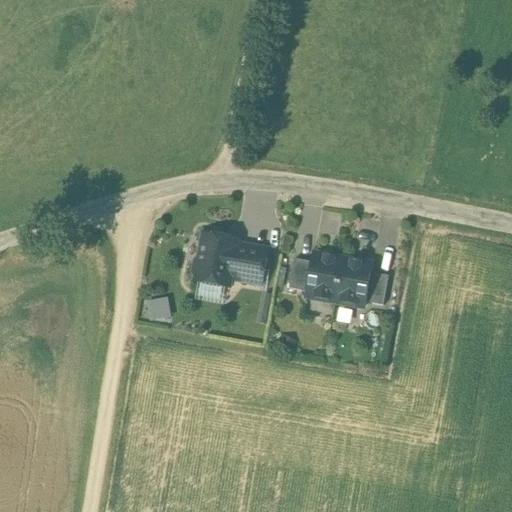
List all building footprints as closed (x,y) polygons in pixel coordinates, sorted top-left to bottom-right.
[(228,240),(204,236),(200,259),(195,262),(193,272),(196,277),(196,282),(229,288),(230,280),(261,286),(267,251),(265,251),(264,257),(232,251),(227,244),(228,240)] [(326,258),(314,256),(313,264),(308,293),(307,298),(335,303),(343,261),(334,260),(333,263),(328,262),(326,258)] [(313,264),(294,261),(289,290),(308,293),(313,264)] [(356,267),(351,266),(352,263),(343,261),(335,303),(364,309),(365,304),(370,274),(371,266),(360,264),(356,267)] [(389,278),(370,274),(365,304),(383,307),(389,278)] [(151,300),(155,321),(176,317),(172,296),(151,300)]
